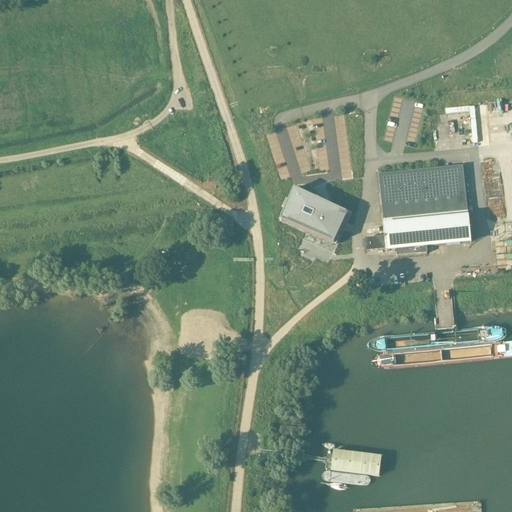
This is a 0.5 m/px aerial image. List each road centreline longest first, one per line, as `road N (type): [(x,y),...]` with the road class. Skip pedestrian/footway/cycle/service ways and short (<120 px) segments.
road 1 (unclassified): [(0,161),(122,137),(168,110),(177,88),(168,0)]
road 2 (unclassified): [(258,256),(246,188),(185,0)]
